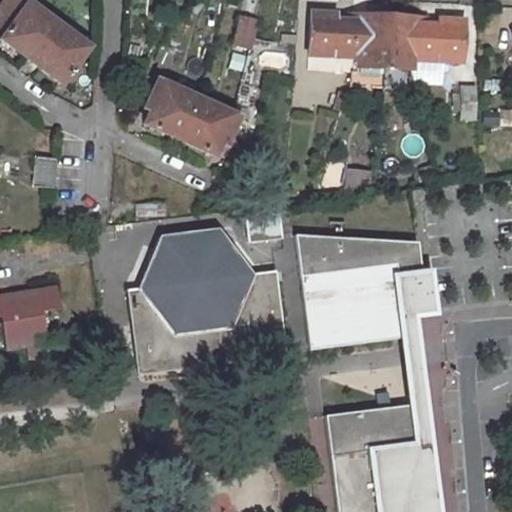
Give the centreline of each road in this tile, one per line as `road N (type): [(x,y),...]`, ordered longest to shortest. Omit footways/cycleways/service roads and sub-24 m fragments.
road 1 (residential): [(204,186),(92,137),(0,72)]
road 2 (residential): [(511,327),(466,336),(478,511)]
